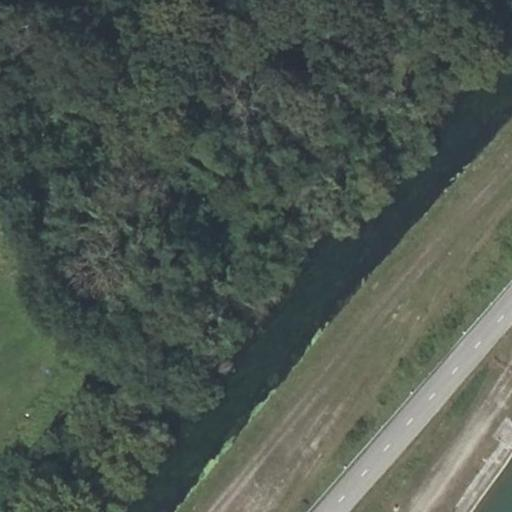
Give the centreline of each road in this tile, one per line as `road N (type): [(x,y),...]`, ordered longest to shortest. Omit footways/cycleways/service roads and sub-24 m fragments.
road 1 (tertiary): [(511,313),(324,511)]
road 2 (track): [(420,511),(511,377)]
